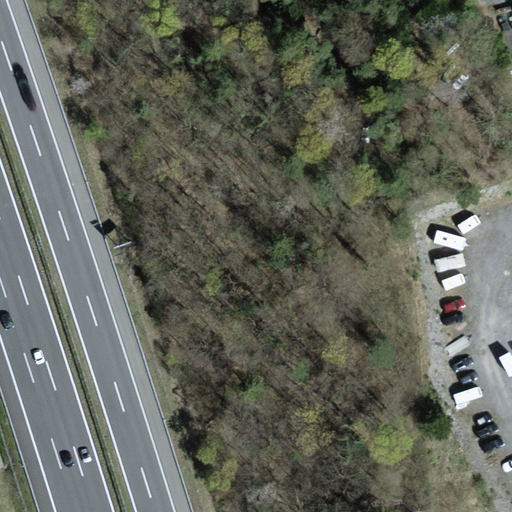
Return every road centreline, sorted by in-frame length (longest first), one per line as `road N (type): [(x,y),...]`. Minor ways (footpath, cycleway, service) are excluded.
road 1 (motorway): [(154,511),(0,34)]
road 2 (motorway): [(0,249),(85,511)]
